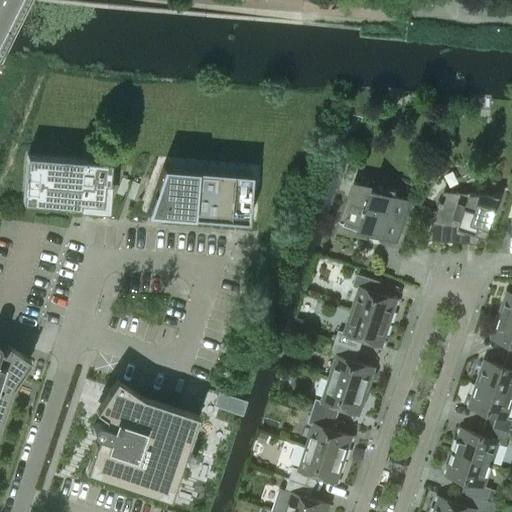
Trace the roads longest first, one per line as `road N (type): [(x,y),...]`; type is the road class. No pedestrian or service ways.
road 1 (residential): [(398,511),(468,301),(464,292),(436,286),(361,511)]
road 2 (unclassified): [(71,331),(99,256),(213,268),(178,368),(95,340)]
road 3 (unclassified): [(21,498),(71,331)]
